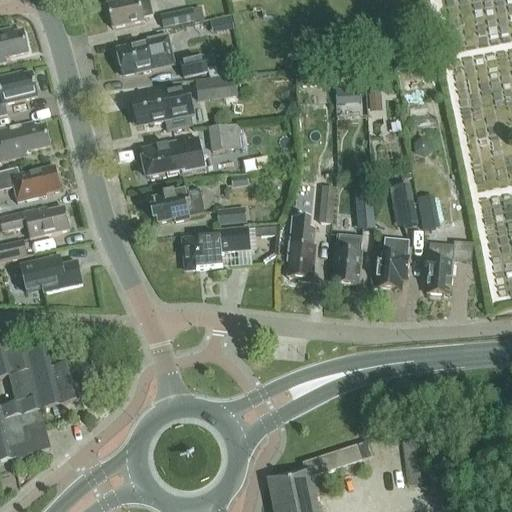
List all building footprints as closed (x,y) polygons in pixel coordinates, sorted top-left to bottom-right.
[(142,22),(152,20),(148,2),(138,4),(138,1),(106,7),(111,31),(143,24),(142,22)] [(195,24),(192,11),(160,17),(163,30),(195,24)] [(4,61),(27,55),(22,33),(13,35),(12,30),(0,33),(0,65),(5,64),(4,61)] [(154,75),(154,74),(175,70),(169,40),(147,44),(133,47),(134,49),(116,53),(122,80),(141,76),(142,78),(154,75)] [(208,76),(204,59),(181,65),(185,82),(208,76)] [(332,72),(301,73),(302,90),(333,89),(332,72)] [(0,80),(0,120),(7,118),(5,107),(37,99),(32,75),(21,78),(21,76),(0,80)] [(236,99),(234,79),(195,83),(197,103),(236,99)] [(133,115),(131,116),(133,126),(135,126),(136,128),(149,126),(149,128),(164,125),(166,134),(192,128),(190,116),(191,116),(185,92),(164,97),(163,94),(148,98),(148,100),(130,104),(133,115)] [(26,155),(48,149),(44,128),(35,130),(34,125),(0,132),(0,164),(27,159),(26,155)] [(208,130),(211,154),(241,151),(238,127),(208,130)] [(178,162),(201,157),(197,142),(176,147),(175,146),(140,153),(143,167),(140,167),(143,179),(145,178),(146,182),(166,178),(166,180),(178,178),(177,176),(181,175),(178,162)] [(0,193),(12,191),(15,205),(24,203),(25,205),(45,200),(45,198),(58,194),(59,194),(53,169),(18,178),(16,171),(0,174),(0,193)] [(396,188),(400,226),(418,224),(414,186),(396,188)] [(321,189),(318,225),(331,227),(334,190),(321,189)] [(187,221),(203,217),(198,193),(186,196),(185,194),(173,197),(171,195),(147,200),(153,228),(172,224),(173,226),(187,223),(187,221)] [(468,197),(431,201),(435,237),(472,233),(468,197)] [(361,232),(374,232),(372,199),(360,200),(361,232)] [(26,230),(29,242),(68,233),(63,210),(25,219),(24,215),(0,220),(0,230),(1,236),(26,230)] [(245,225),(244,210),(216,213),(217,228),(245,225)] [(286,248),(284,267),(287,268),(286,282),(296,283),(296,285),(308,286),(309,284),(311,284),(314,251),(313,251),(314,234),(308,234),(310,223),(291,221),(289,248),(286,248)] [(220,254),(248,252),(246,233),(218,235),(218,240),(181,243),(184,274),(222,271),(220,254)] [(334,254),(332,270),(334,270),(333,289),(358,291),(361,257),(360,256),(361,242),(336,240),(335,254),(334,254)] [(406,284),(408,261),(406,260),(408,244),(383,242),(382,257),(379,258),(378,266),(376,265),(374,281),(377,281),(376,291),(391,293),(392,295),(400,295),(401,284),(406,284)] [(0,265),(27,260),(23,244),(0,248),(0,265)] [(452,282),(453,265),(451,265),(452,249),(429,247),(428,262),(426,262),(425,276),(428,277),(428,282),(427,282),(426,289),(428,289),(427,297),(448,299),(449,292),(451,292),(452,282)] [(48,261),(19,268),(19,269),(20,269),(22,277),(21,277),(26,297),(43,293),(43,296),(81,287),(76,265),(50,271),(48,261)] [(26,350),(0,356),(0,381),(11,378),(30,373),(28,367),(33,366),(35,372),(45,369),(51,368),(46,350),(27,355),(26,350)] [(51,368),(45,369),(45,371),(51,394),(56,393),(59,407),(80,402),(78,393),(98,388),(94,377),(98,376),(94,358),(51,369),(51,368)] [(30,373),(11,378),(18,404),(17,404),(20,417),(40,412),(41,412),(59,407),(56,393),(51,394),(45,371),(45,369),(35,372),(33,366),(28,367),(30,373)] [(17,404),(0,408),(0,464),(14,461),(6,430),(14,428),(12,419),(20,417),(17,404)] [(14,428),(6,430),(14,461),(18,460),(17,458),(25,456),(26,458),(51,451),(41,412),(40,412),(20,417),(12,419),(14,428)] [(368,444),(358,447),(363,463),(373,460),(368,444)] [(363,463),(358,447),(339,454),(344,469),(363,463)] [(410,483),(421,483),(420,448),(408,448),(410,483)] [(344,469),(339,454),(302,465),(303,474),(268,482),(273,511),(301,511),(301,510),(317,506),(311,480),(344,469)]
